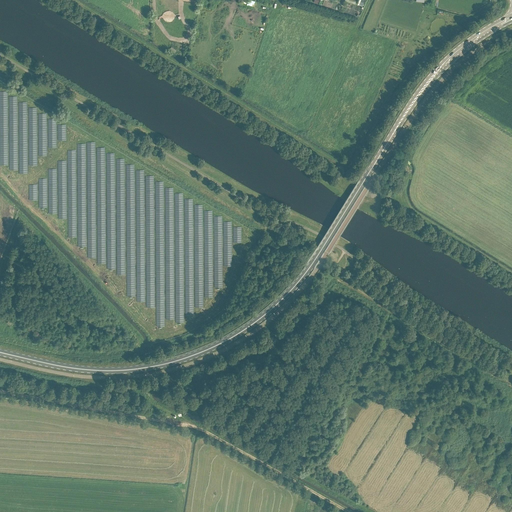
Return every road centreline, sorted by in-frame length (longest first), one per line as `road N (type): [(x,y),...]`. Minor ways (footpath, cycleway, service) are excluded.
road 1 (unclassified): [(511,30),(473,50),(431,91),(296,295),(239,341),(198,361),(126,376),(72,375),(0,359)]
road 2 (track): [(345,511),(198,428),(0,391)]
road 3 (primary): [(322,248),(249,326),(175,360),(106,370),(0,352)]
road 4 (primary): [(322,248),(421,87),(464,44),(511,18)]
